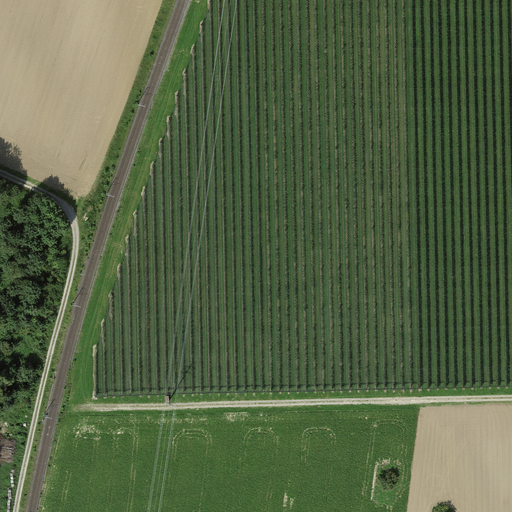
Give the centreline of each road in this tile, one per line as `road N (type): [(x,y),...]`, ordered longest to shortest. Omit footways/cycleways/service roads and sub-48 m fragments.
road 1 (track): [(511,400),(82,409)]
road 2 (track): [(0,175),(71,214),(79,252),(16,511)]
